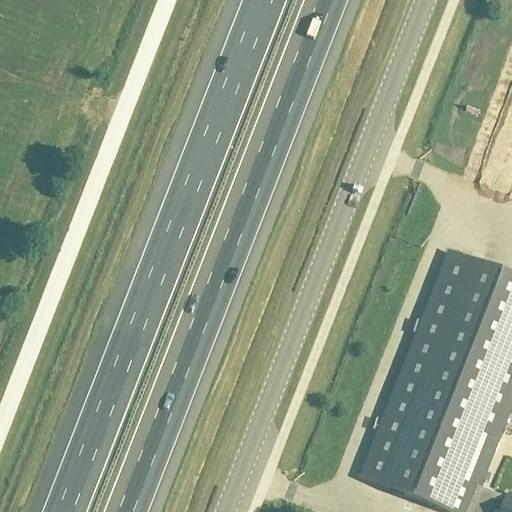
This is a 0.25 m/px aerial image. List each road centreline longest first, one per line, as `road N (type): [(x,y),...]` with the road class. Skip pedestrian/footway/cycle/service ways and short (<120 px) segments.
road 1 (motorway): [(265,0),(65,511)]
road 2 (motorway): [(131,511),(330,0)]
road 3 (unclassified): [(227,511),(426,0)]
road 4 (unclassified): [(0,428),(166,0)]
